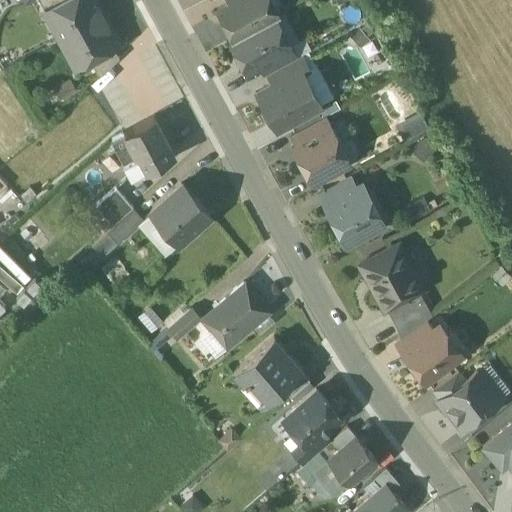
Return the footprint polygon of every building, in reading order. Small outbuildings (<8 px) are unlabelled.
[(38,0),(43,10),(61,0),(38,0)] [(61,0),(43,10),(69,58),(83,51),(87,58),(111,45),(114,44),(99,17),(102,15),(94,0),(61,0)] [(268,0),(231,0),(229,2),(216,9),(233,39),(274,17),(277,15),(268,0)] [(233,39),(229,41),(245,69),(258,62),(283,49),(282,47),(289,43),(274,17),(233,39)] [(283,49),(258,62),(265,74),(267,73),(296,57),(289,43),(282,47),(283,49)] [(111,45),(87,58),(97,78),(118,58),(111,45)] [(296,57),(267,73),(272,83),(299,69),(300,71),(306,68),(299,55),(296,57)] [(272,83),(257,91),(276,127),(318,104),(316,102),(318,95),(312,85),(307,83),(300,71),(299,69),(272,83)] [(410,123),(415,120),(419,128),(426,124),(420,111),(398,121),(403,131),(411,127),(410,123)] [(152,116),(111,139),(131,175),(142,169),(142,170),(173,154),(152,116)] [(322,116),(290,133),(296,144),(328,127),(322,116)] [(296,144),(292,146),(311,181),(342,164),(343,158),(340,153),(335,151),(331,145),(337,142),(329,127),(328,128),(328,127),(296,144)] [(347,175),(320,190),(327,203),(348,192),(347,190),(354,186),(347,175)] [(208,215),(180,183),(150,210),(177,242),(208,215)] [(354,186),(347,190),(348,192),(327,203),(326,203),(335,220),(333,221),(344,242),(363,232),(366,232),(377,227),(377,224),(379,223),(375,214),(372,215),(365,203),(370,200),(361,183),(354,186)] [(133,208),(114,188),(95,205),(113,225),(133,208)] [(113,225),(106,232),(116,243),(143,219),(133,208),(113,225)] [(391,245),(360,262),(384,308),(386,307),(407,296),(414,310),(425,304),(418,290),(422,288),(412,268),(405,272),(391,245)] [(244,281),(201,317),(225,346),(268,310),(244,281)] [(407,296),(386,307),(402,336),(426,318),(431,315),(425,304),(414,310),(407,296)] [(188,308),(167,327),(177,339),(198,320),(188,308)] [(402,336),(399,339),(406,348),(433,327),(426,318),(402,336)] [(406,348),(405,349),(410,356),(413,356),(418,362),(414,366),(425,379),(460,352),(438,323),(433,327),(406,348)] [(271,336),(230,373),(241,384),(242,383),(244,384),(248,381),(264,399),(258,404),(260,406),(280,387),(299,370),(301,369),(271,336)] [(439,398),(436,400),(438,402),(441,400),(460,426),(475,415),(480,416),(487,411),(488,406),(501,395),(500,394),(497,397),(476,369),(465,378),(439,398)] [(299,370),(280,387),(289,396),(308,380),(299,370)] [(458,370),(432,389),(439,398),(465,378),(458,370)] [(327,404),(315,389),(283,418),(284,419),(284,423),(289,430),(293,430),(302,440),(306,445),(321,431),(337,418),(326,405),(327,404)] [(511,420),(482,446),(494,461),(501,455),(511,468),(511,420)] [(345,427),(329,441),(337,450),(353,436),(345,427)] [(321,431),(306,445),(302,440),(290,450),(302,464),(329,441),(321,431)] [(337,450),(326,460),(347,484),(375,460),(354,436),(353,436),(337,450)] [(347,484),(326,460),(311,473),(315,478),(328,493),(332,497),(347,484)] [(315,478),(308,484),(321,499),(328,493),(315,478)] [(381,484),(349,511),(401,511),(404,509),(392,495),(391,496),(381,484)]
